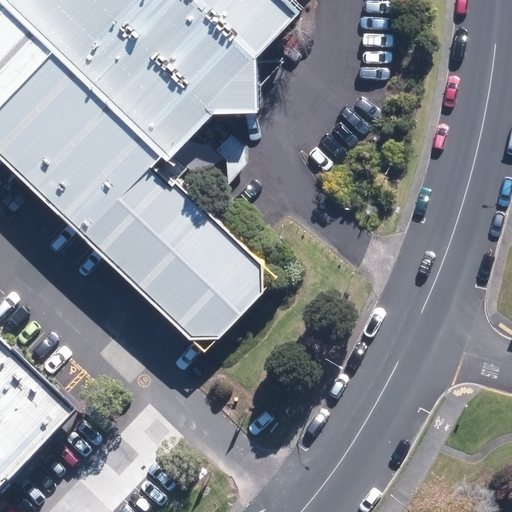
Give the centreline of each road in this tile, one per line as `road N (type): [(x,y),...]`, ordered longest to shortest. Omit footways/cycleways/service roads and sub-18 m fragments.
road 1 (tertiary): [(310,505),(410,340),(456,225),(493,68),(499,0)]
road 2 (unknown): [(163,383),(49,511)]
